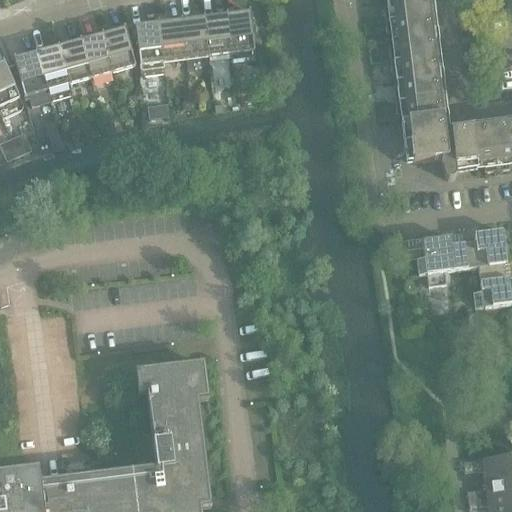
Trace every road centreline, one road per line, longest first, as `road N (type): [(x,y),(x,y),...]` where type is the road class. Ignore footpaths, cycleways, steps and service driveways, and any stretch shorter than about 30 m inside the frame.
road 1 (residential): [(0,282),(94,257),(208,245),(247,511)]
road 2 (residential): [(511,215),(372,231),(338,0)]
road 3 (residential): [(144,0),(0,34)]
road 4 (unknown): [(215,291),(90,311)]
